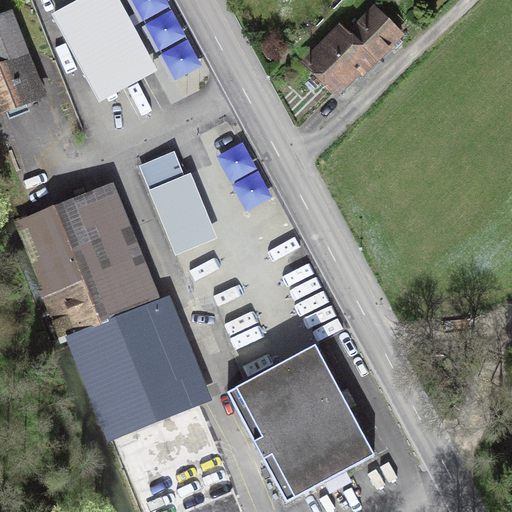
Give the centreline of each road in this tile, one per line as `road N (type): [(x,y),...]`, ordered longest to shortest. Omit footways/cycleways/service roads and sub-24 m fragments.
road 1 (secondary): [(466,511),(194,0)]
road 2 (unknown): [(37,0),(99,154),(245,90)]
